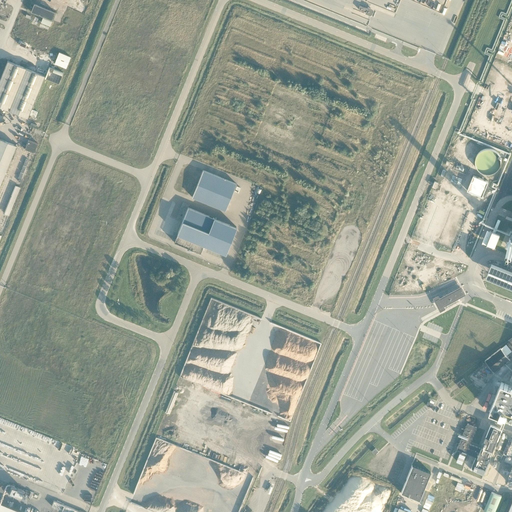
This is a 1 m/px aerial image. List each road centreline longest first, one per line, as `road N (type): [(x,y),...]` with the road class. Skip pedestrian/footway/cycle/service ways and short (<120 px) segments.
road 1 (unclassified): [(116,0),(0,287)]
road 2 (unclassified): [(464,83),(361,332)]
road 3 (unclassified): [(124,239),(221,0)]
road 4 (unclassified): [(254,0),(464,83)]
road 5 (unclassified): [(101,511),(167,344)]
road 6 (unclassified): [(301,481),(318,479),(434,367)]
road 7 (unclassified): [(361,332),(197,269)]
road 8 (unclassified): [(361,332),(301,481)]
road 9 (unclassified): [(124,239),(98,310),(167,344)]
